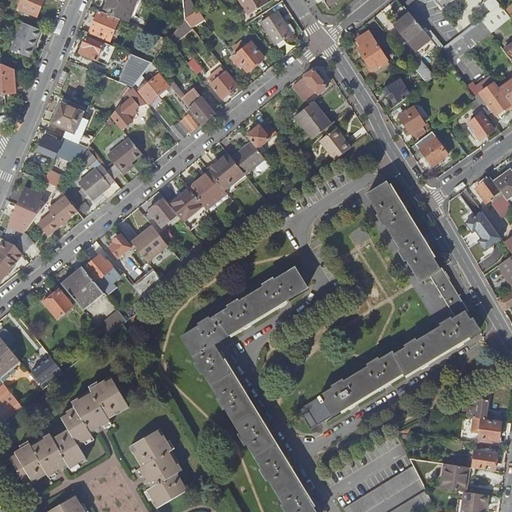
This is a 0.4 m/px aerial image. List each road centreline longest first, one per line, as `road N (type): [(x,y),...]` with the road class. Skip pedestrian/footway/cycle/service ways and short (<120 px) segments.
road 1 (residential): [(322,40),(0,306)]
road 2 (residential): [(322,40),(429,200)]
road 3 (residential): [(7,164),(78,0)]
road 4 (residential): [(429,200),(511,343)]
